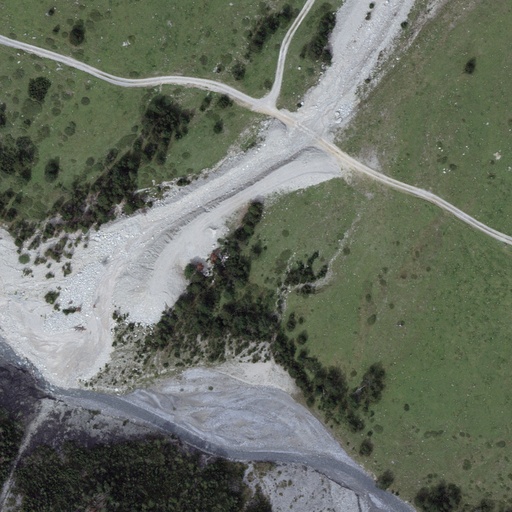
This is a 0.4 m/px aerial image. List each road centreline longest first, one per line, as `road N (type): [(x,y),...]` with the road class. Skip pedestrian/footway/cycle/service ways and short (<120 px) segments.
road 1 (track): [(511,239),(212,84),(120,82),(0,38)]
road 2 (track): [(312,0),(286,40),(269,113)]
